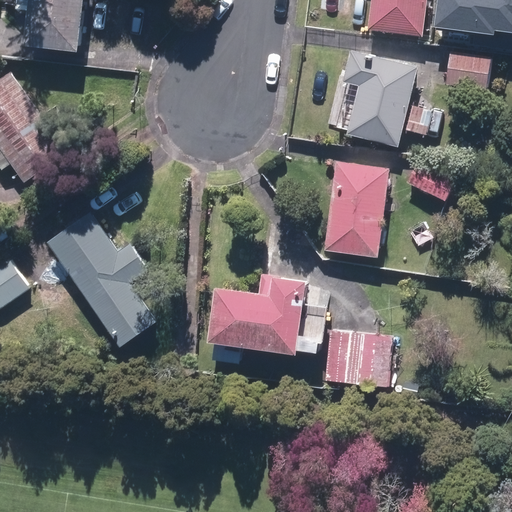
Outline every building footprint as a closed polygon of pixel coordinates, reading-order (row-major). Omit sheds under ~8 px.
[(30,0),(31,3),(42,5),(39,39),(95,44),(99,0),(30,0)] [(371,0),(368,29),(421,36),(425,0),(371,0)] [(511,0),(436,0),(433,27),(472,32),(471,43),(511,49),(511,0)] [(490,59),(450,54),(446,87),(485,92),(490,59)] [(428,113),(406,109),(414,71),(349,59),(344,87),(354,89),(344,139),(399,149),(402,135),(423,139),(428,113)] [(81,142),(24,65),(0,82),(0,129),(5,136),(0,140),(0,156),(7,166),(19,157),(34,177),(81,142)] [(416,163),(406,185),(444,202),(454,181),(416,163)] [(389,172),(335,165),(323,252),(377,259),(389,172)] [(47,246),(119,351),(157,325),(132,288),(152,275),(132,245),(118,254),(92,216),(47,246)] [(36,286),(15,255),(0,265),(0,305),(2,309),(36,286)] [(294,359),(307,288),(280,283),(281,278),(261,275),(257,299),(215,292),(206,342),(294,359)] [(394,339),(332,332),(326,382),(388,389),(394,339)]
